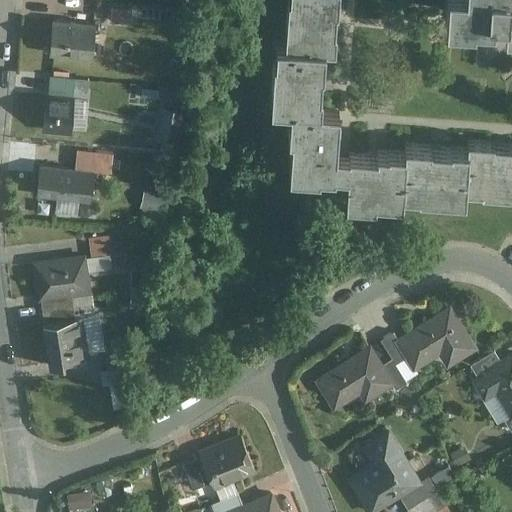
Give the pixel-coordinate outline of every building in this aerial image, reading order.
[(511,146),(473,143),(472,154),(405,149),(403,157),(377,155),(378,162),(335,161),(337,118),(320,117),(326,56),(334,57),(339,0),(288,0),(284,47),(272,47),(267,113),(288,113),(285,143),(288,143),(285,181),(317,182),(317,180),(332,180),(332,179),(345,179),(342,209),(373,211),(374,205),(402,207),(403,199),(466,205),(467,196),(511,199),(511,146)] [(511,0),(442,0),(441,13),(502,16),(501,24),(511,25),(511,0)] [(140,25),(141,6),(112,5),(111,24),(140,25)] [(97,23),(55,21),(53,54),(95,56),(97,23)] [(49,76),(48,96),(74,97),(75,77),(49,76)] [(74,97),(48,96),(46,133),(73,134),(74,97)] [(74,146),(73,167),(110,168),(110,148),(74,146)] [(96,172),(42,168),(40,197),(93,202),(96,172)] [(145,185),(139,200),(161,209),(167,194),(145,185)] [(88,255),(35,263),(40,301),(43,300),(74,296),(93,293),(88,255)] [(74,296),(43,300),(46,322),(78,318),(74,296)] [(451,306),(398,340),(418,371),(440,357),(447,369),(478,351),(451,306)] [(46,322),(44,323),(51,363),(91,357),(85,316),(78,318),(46,322)] [(405,379),(418,371),(398,340),(394,333),(381,341),(393,359),(405,379)] [(371,347),(314,382),(333,411),(359,395),(364,404),(396,386),(383,366),(371,347)] [(483,373),(500,362),(494,352),(470,367),(478,379),(484,376),(483,373)] [(511,354),(500,362),(483,373),(484,376),(511,420),(511,354)] [(393,359),(383,366),(396,386),(399,390),(408,384),(405,379),(393,359)] [(347,480),(366,511),(378,511),(400,498),(422,485),(389,431),(361,448),(372,465),(347,480)] [(254,468),(238,432),(198,449),(199,451),(210,478),(213,485),(254,468)] [(210,478),(199,451),(181,459),(192,485),(210,478)] [(400,498),(408,511),(438,493),(431,479),(422,485),(400,498)] [(224,508),(241,501),(236,489),(210,500),(214,511),(220,511),(224,510),(224,508)] [(279,511),(270,489),(241,501),(224,508),(224,510),(225,511),(279,511)] [(66,491),(67,503),(88,502),(87,490),(66,491)] [(433,511),(446,505),(438,493),(408,511),(409,511),(433,511)]
